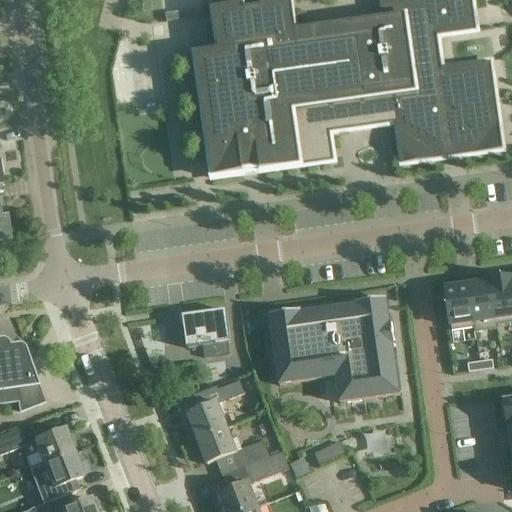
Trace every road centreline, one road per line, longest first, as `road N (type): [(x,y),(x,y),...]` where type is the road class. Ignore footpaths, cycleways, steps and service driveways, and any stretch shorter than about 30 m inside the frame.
road 1 (tertiary): [(412,235),(57,283)]
road 2 (residential): [(412,235),(446,490),(391,511)]
road 3 (residential): [(57,283),(18,0)]
road 4 (residential): [(150,511),(57,283)]
